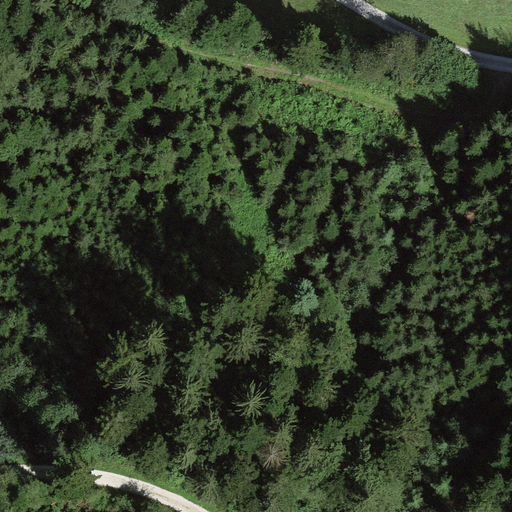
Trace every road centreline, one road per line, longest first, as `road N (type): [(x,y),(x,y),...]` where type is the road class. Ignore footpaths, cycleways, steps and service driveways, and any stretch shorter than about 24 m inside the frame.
road 1 (track): [(509,72),(496,101),(461,117),(410,114),(199,59),(57,0)]
road 2 (track): [(0,477),(135,487),(180,511)]
road 3 (track): [(509,72),(400,33),(345,0)]
